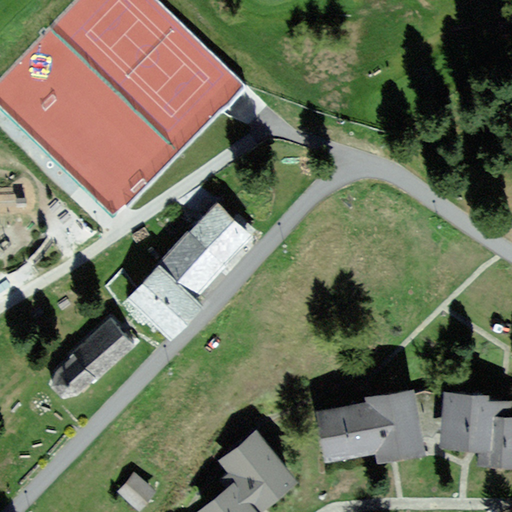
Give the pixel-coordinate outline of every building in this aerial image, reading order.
[(232,217),(217,203),(158,266),(193,299),(207,284),(227,263),(243,245),(252,236),(250,234),(255,228),(237,212),(232,217)] [(80,215),(62,233),(78,249),(97,231),(80,215)] [(193,299),(158,266),(128,297),(169,336),(199,305),(193,299)] [(136,345),(110,317),(54,370),(52,386),(63,397),(76,394),(91,382),(93,384),(136,345)] [(368,402),(317,411),(325,458),(378,449),(379,459),(424,451),(414,387),(367,395),(368,402)] [(510,402),(487,400),(488,394),(446,391),(442,443),(481,446),(480,462),(511,464),(511,416),(509,416),(510,402)] [(257,511),(297,480),(257,431),(222,460),(237,479),(195,511),(257,511)] [(154,491),(134,472),(118,490),(139,508),(154,491)]
